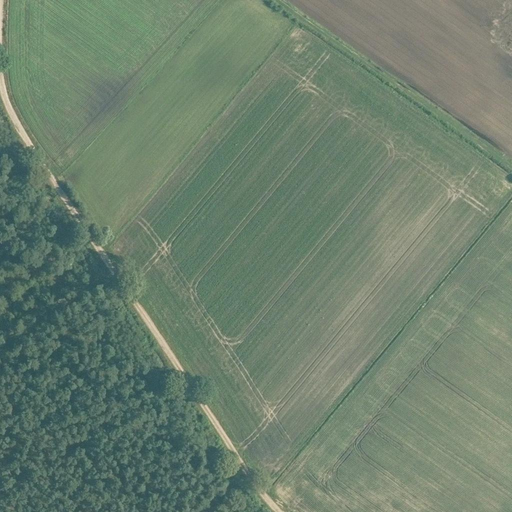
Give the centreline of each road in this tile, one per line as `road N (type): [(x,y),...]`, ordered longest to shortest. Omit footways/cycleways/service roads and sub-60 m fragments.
road 1 (track): [(0,81),(18,127),(278,511)]
road 2 (track): [(0,335),(108,263)]
